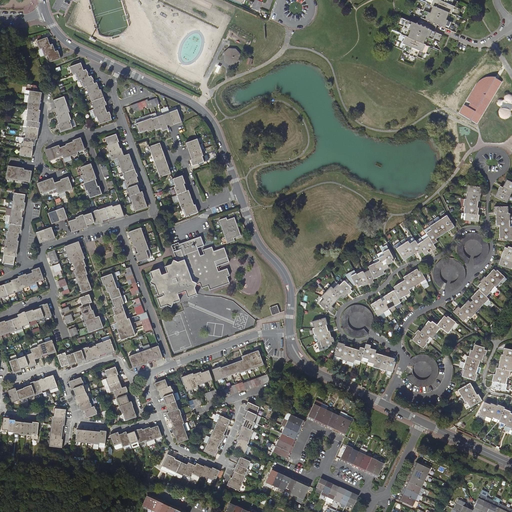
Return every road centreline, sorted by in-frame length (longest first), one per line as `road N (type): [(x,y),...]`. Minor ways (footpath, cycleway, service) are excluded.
road 1 (residential): [(487,227),(460,230),(441,254),(400,268),(342,306),(341,335),(371,335)]
road 2 (residential): [(238,194),(205,112),(120,69)]
road 3 (residential): [(170,366),(118,223)]
road 4 (residential): [(159,418),(170,445),(217,462),(239,414),(234,398)]
road 5 (residential): [(289,316),(287,282),(255,240),(238,194)]
road 6 (residential): [(118,223),(153,213),(122,123)]
road 7 (residential): [(287,330),(170,366)]
